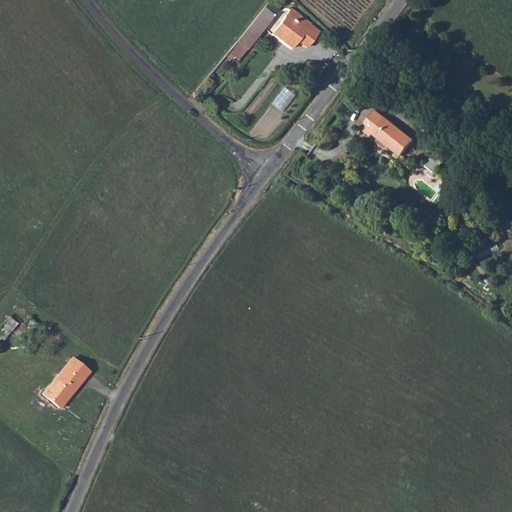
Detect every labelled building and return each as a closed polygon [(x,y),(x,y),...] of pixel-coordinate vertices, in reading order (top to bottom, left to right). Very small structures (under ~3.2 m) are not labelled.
[(264,8),(249,26),(259,35),(274,16),(264,8)] [(306,48),(318,32),(309,25),(310,25),(291,10),(272,35),(291,49),(297,41),(306,48)] [(247,49),(259,35),(249,26),(236,41),(239,43),(247,49)] [(232,56),(238,60),(247,49),(239,43),(227,57),(230,59),(232,56)] [(390,147),(402,156),(414,141),(377,111),(362,130),(372,137),(374,135),(381,140),(390,147)] [(390,147),(381,140),(378,143),(387,151),(390,147)] [(441,147),(426,166),(437,174),(451,155),(441,147)] [(87,366),(70,353),(43,389),(60,402),(87,366)]
